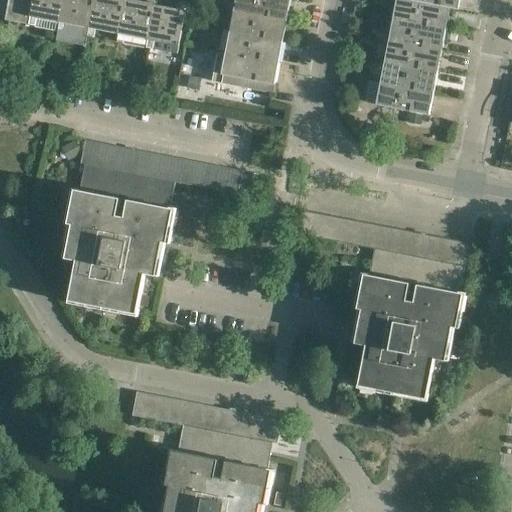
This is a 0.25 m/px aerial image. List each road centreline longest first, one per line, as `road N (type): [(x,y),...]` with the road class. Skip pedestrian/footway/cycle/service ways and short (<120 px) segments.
road 1 (residential): [(273,399),(128,373),(62,335),(0,236)]
road 2 (tertiary): [(464,184),(322,151),(313,126),(335,0)]
road 3 (residential): [(243,151),(0,105)]
road 4 (residential): [(273,399),(288,313),(175,291)]
road 5 (residential): [(464,184),(497,35)]
road 6 (residential): [(371,502),(319,423),(273,399)]
